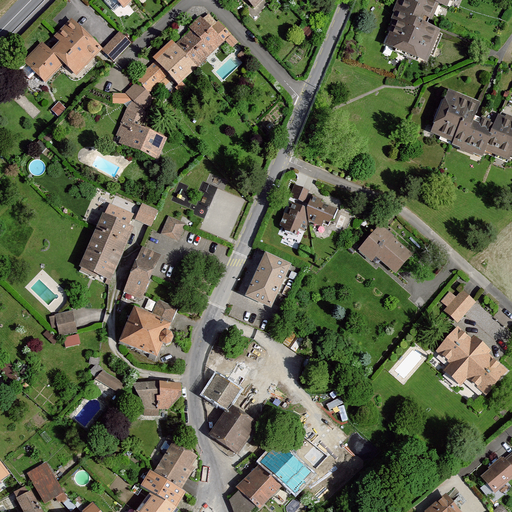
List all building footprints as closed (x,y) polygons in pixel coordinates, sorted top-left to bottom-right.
[(116,0),(126,10),(136,0),(116,0)] [(249,0),(257,8),(265,0),(249,0)] [(387,46),(426,62),(439,31),(422,24),(425,17),(431,19),(438,2),(446,6),(448,0),(451,0),(452,0),(401,0),(394,20),(397,22),(387,46)] [(239,43),(232,36),(220,23),(218,25),(211,17),(205,22),(203,19),(192,29),(194,31),(177,47),(174,43),(156,60),(158,63),(170,75),(180,86),(208,60),(207,60),(228,41),(234,48),(239,43)] [(43,45),(26,63),(47,83),(65,64),(78,76),(103,50),(73,22),(65,31),(58,39),(63,44),(53,54),(43,45)] [(118,36),(103,51),(114,61),(130,44),(120,34),(118,36)] [(151,94),(170,75),(158,63),(139,82),(151,94)] [(156,101),(139,84),(129,95),(116,95),(115,104),(126,105),(134,100),(137,103),(131,108),(125,123),(126,124),(120,136),(125,139),(122,145),(159,161),(168,140),(141,130),(148,115),(144,112),(156,101)] [(511,120),(506,118),(506,120),(499,117),(495,125),(483,120),(482,123),(474,119),(479,106),(449,94),(433,134),(456,143),(455,146),(483,157),(485,151),(508,160),(510,156),(511,156),(511,120)] [(208,219),(235,231),(250,199),(223,186),(208,219)] [(311,192),(303,188),(297,201),(305,204),(311,192)] [(315,197),(313,199),(309,210),(311,222),(323,227),(326,223),(332,225),(336,221),(340,211),(324,204),(325,201),(315,197)] [(309,227),(307,209),(294,204),(289,215),(287,215),(283,224),(292,235),(298,237),(301,230),(306,233),(309,227)] [(143,205),(137,219),(152,226),(159,212),(143,205)] [(104,215),(81,267),(97,274),(96,278),(108,284),(133,227),(128,224),(132,216),(109,206),(105,215),(104,215)] [(185,225),(169,218),(162,234),(178,241),(185,225)] [(397,274),(413,256),(393,238),(395,236),(383,225),(360,251),(373,262),(377,257),(397,274)] [(141,250),(124,291),(140,298),(158,258),(141,250)] [(289,262),(266,251),(247,292),(270,303),(289,262)] [(457,298),(451,293),(442,302),(449,307),(445,311),(450,315),(458,322),(476,302),(463,291),(457,298)] [(135,312),(120,344),(156,359),(162,345),(166,347),(170,345),(173,339),(171,335),(167,334),(177,310),(159,301),(152,319),(135,312)] [(73,312),(56,315),(56,316),(51,317),(53,326),(59,325),(61,335),(77,332),(73,312)] [(458,329),(438,351),(452,363),(446,371),(461,385),(468,377),(487,394),(506,372),(498,364),(488,355),(491,352),(475,338),(472,341),(458,329)] [(54,344),(58,340),(48,330),(44,334),(54,344)] [(78,335),(64,338),(66,347),(80,344),(78,335)] [(89,364),(97,365),(99,365),(100,357),(90,356),(89,364)] [(97,365),(90,371),(97,378),(103,371),(104,370),(99,365),(97,365)] [(97,378),(96,379),(120,393),(126,385),(103,371),(97,378)] [(242,392),(221,378),(209,397),(230,410),(242,392)] [(185,409),(184,387),(161,384),(136,386),(144,402),(146,401),(147,416),(160,416),(160,409),(185,409)] [(235,409),(215,437),(240,455),(260,426),(235,409)] [(179,511),(177,510),(186,493),(182,491),(195,469),(192,468),(198,458),(176,444),(157,475),(153,472),(143,489),(153,495),(140,511),(179,511)] [(231,500),(235,511),(250,511),(257,505),(260,509),(285,483),(296,493),(313,474),(279,446),(264,464),(239,488),(242,491),(231,500)] [(502,457),(481,476),(496,492),(511,477),(511,452),(504,459),(502,457)] [(66,494),(48,464),(30,475),(47,505),(66,494)] [(17,485),(7,472),(0,476),(0,488),(5,495),(17,485)] [(40,511),(31,493),(27,495),(24,489),(15,493),(24,511),(40,511)] [(460,511),(447,496),(427,511),(460,511)]
